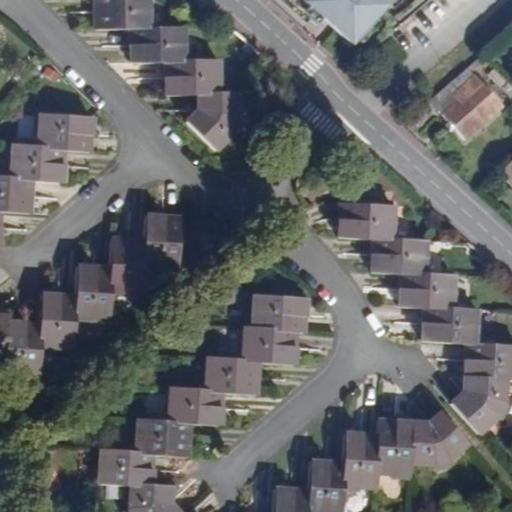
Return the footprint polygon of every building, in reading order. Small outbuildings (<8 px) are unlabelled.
[(152,12),(147,12),(146,0),(94,0),(96,29),(131,28),(152,28),(152,12)] [(315,0),(312,5),(361,46),(399,1),(398,0),(315,0)] [(184,45),(180,45),(180,27),(152,28),(131,28),(131,62),(165,61),(185,61),(184,45)] [(221,78),(216,77),(216,60),(185,61),(165,61),(165,95),(196,94),(221,93),(221,78)] [(467,139),(504,106),(469,67),(431,100),(467,139)] [(234,137),(242,122),(236,120),(237,93),(221,93),(196,94),(197,111),(185,123),(214,151),(229,135),(234,137)] [(62,150),(87,150),(89,117),(34,113),(33,130),(36,131),(35,148),(62,150)] [(32,179),(59,181),(62,150),(35,148),(11,146),(9,160),(5,160),(3,177),(32,179)] [(511,162),(502,173),(511,183),(511,162)] [(0,209),(29,212),(32,179),(3,177),(0,176),(0,209)] [(371,238),(393,240),(394,223),(390,222),(391,205),(339,201),(336,236),(371,238)] [(158,269),(172,270),(176,219),(145,217),(144,241),(142,273),(158,275),(158,269)] [(184,266),(217,267),(219,235),(185,233),(184,266)] [(426,258),(422,258),(423,241),(393,240),(371,238),(368,271),(399,273),(425,275),(426,258)] [(141,293),(142,273),(144,241),(110,240),(108,269),(106,295),(123,296),(123,292),(141,293)] [(89,320),(105,321),(106,295),(108,269),(75,268),(74,295),(72,323),(89,324),(89,320)] [(423,307),(453,309),(454,293),(450,293),(451,276),(425,275),(399,273),(397,305),(423,307)] [(54,346),(71,347),(72,323),(74,295),(40,292),(38,323),(37,349),(53,350),(54,346)] [(297,331),(303,332),(305,297),(249,293),(247,313),(253,313),(252,328),(297,331)] [(476,327),(472,327),(473,310),(453,309),(423,307),(420,339),(465,343),(475,343),(476,327)] [(35,379),(37,349),(38,323),(5,320),(3,355),(2,377),(35,379)] [(259,361),(295,363),(297,331),(252,328),(246,328),(244,345),(239,345),(238,359),(259,361)] [(502,379),(511,379),(511,345),(475,343),(465,343),(463,377),(502,379)] [(222,391),(257,392),(259,361),(238,359),(208,358),(206,376),(201,376),(199,389),(222,391)] [(506,404),(500,401),(502,379),(463,377),(461,393),(450,404),(476,434),(493,419),(499,420),(506,404)] [(190,423),(219,425),(222,391),(199,389),(171,388),(170,405),(166,405),(165,421),(190,423)] [(447,460),(467,442),(440,412),(427,423),(410,422),(407,464),(430,465),(432,469),(448,464),(447,460)] [(153,454),(188,456),(190,423),(165,421),(138,419),(136,437),(131,437),(130,452),(153,454)] [(407,479),(407,464),(410,422),(378,421),(377,433),(375,472),(392,473),(391,478),(407,479)] [(374,485),(375,472),(377,433),(344,431),(342,462),(340,488),(358,490),(359,484),(374,485)] [(129,484),(150,485),(153,454),(130,452),(101,450),(100,466),(96,466),(95,482),(129,484)] [(338,511),(340,488),(342,462),(308,459),(306,488),(304,511),(338,511)] [(178,511),(171,503),(172,487),(150,485),(129,484),(128,508),(123,510),(123,511),(178,511)] [(304,511),(306,488),(274,486),(271,511),(304,511)]
